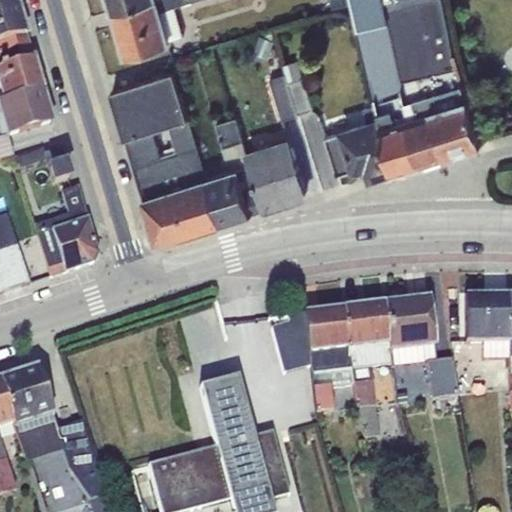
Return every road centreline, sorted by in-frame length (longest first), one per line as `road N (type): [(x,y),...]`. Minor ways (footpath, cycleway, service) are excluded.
road 1 (tertiary): [(141,285),(54,0)]
road 2 (tertiary): [(141,285),(310,232),(410,217)]
road 3 (residential): [(141,285),(0,333)]
road 4 (residential): [(511,152),(473,165),(410,217)]
